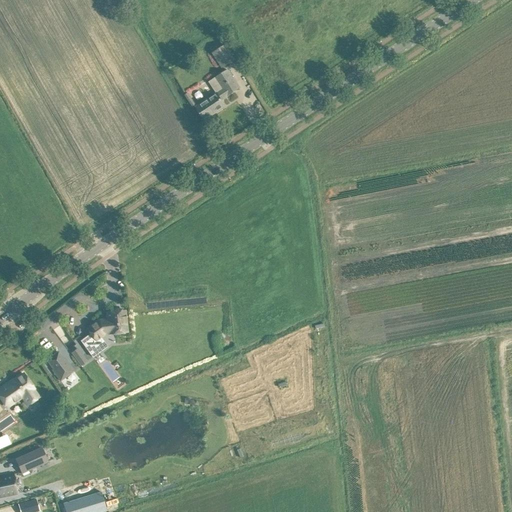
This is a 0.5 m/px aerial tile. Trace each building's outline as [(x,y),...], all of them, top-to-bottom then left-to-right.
[(196,107),(199,111),(204,119),(225,106),(221,100),(228,95),(240,88),(228,70),(216,77),(224,89),(217,93),(196,107)] [(91,334),(81,341),(93,357),(101,351),(94,341),(100,337),(103,334),(110,334),(110,331),(126,329),(124,311),(107,313),(107,320),(98,320),(87,329),(91,334)] [(80,366),(87,361),(78,348),(70,353),(80,366)] [(52,370),(60,381),(74,371),(65,360),(64,361),(58,352),(47,360),(53,369),(52,370)] [(32,386),(24,374),(10,383),(9,382),(0,388),(0,395),(8,407),(22,397),(27,405),(39,397),(32,387),(32,386)] [(6,435),(0,437),(0,448),(10,444),(6,435)] [(15,457),(22,470),(46,458),(39,445),(15,457)] [(16,478),(0,480),(0,499),(19,497),(16,478)] [(74,501),(65,505),(67,511),(74,511),(105,500),(98,481),(70,492),(74,501)] [(14,506),(16,511),(26,511),(33,510),(30,501),(14,506)]
